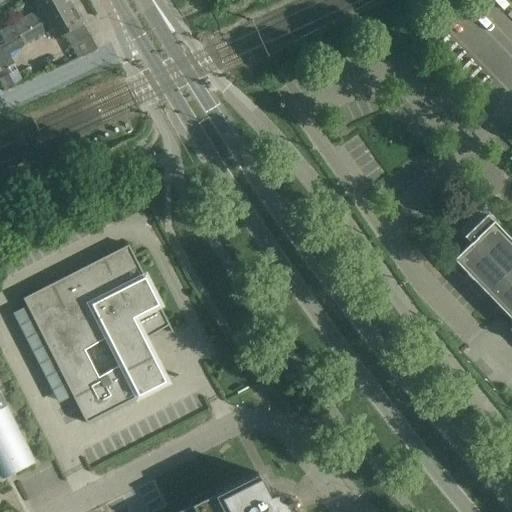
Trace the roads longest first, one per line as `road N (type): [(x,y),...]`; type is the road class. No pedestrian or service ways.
road 1 (secondary): [(511,506),(439,432),(306,259),(142,0)]
road 2 (secondary): [(115,0),(259,237),(474,511)]
road 3 (unclassified): [(511,374),(397,254),(391,229),(511,108)]
road 4 (unclassified): [(358,511),(295,441),(268,428),(246,428),(91,511)]
